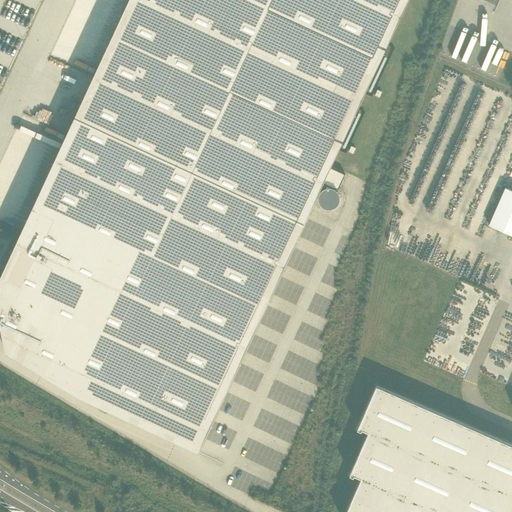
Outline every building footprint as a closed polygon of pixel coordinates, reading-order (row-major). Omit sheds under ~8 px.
[(129,0),(92,81),(74,118),(303,224),(395,27),(407,0),(129,0)] [(297,239),(303,224),(74,118),(1,275),(0,274),(0,322),(6,352),(78,395),(198,451),(297,239)] [(324,183),(338,190),(345,174),(330,168),(324,183)] [(511,191),(505,188),(489,225),(511,235),(511,191)] [(511,511),(511,445),(377,386),(357,429),(361,431),(362,429),(369,432),(350,475),(353,477),(354,475),(361,478),(346,511),(511,511)]
